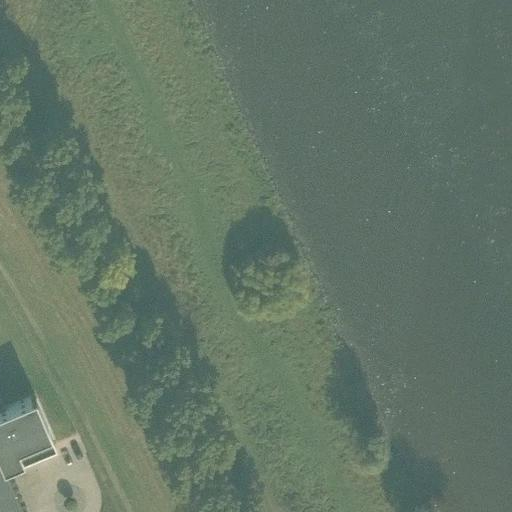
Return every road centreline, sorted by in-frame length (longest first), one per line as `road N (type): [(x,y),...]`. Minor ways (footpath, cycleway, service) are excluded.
road 1 (track): [(353,511),(315,433),(235,313),(108,0)]
road 2 (track): [(129,511),(0,265)]
